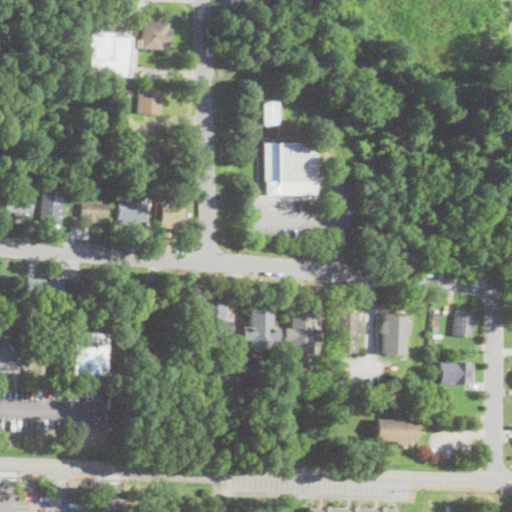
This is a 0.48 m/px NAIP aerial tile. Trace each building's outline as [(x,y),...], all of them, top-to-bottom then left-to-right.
[(224,10),(223,0),(266,0),(267,6),(224,10)] [(169,30),(168,50),(140,48),(142,22),(167,23),(166,30),(169,30)] [(128,38),(127,76),(88,74),(91,26),(122,27),(122,38),(128,38)] [(511,51),(503,47),(510,33),(511,33),(511,51)] [(159,114),(135,113),(136,88),(160,89),(159,114)] [(262,123),(261,100),(276,99),(277,123),(262,123)] [(262,195),(262,143),(312,143),(312,194),(262,195)] [(32,196),(30,213),(23,213),(23,217),(13,216),(13,212),(4,211),(5,193),(32,196)] [(60,195),(58,221),(40,219),(42,194),(60,195)] [(144,220),(138,219),(137,222),(133,222),(133,224),(127,224),(127,220),(113,219),(115,200),(146,203),(144,220)] [(105,204),(104,217),(95,217),(94,222),(86,221),(86,216),(80,216),(80,202),(105,204)] [(182,208),(181,228),(159,227),(160,202),(166,203),(165,207),(182,208)] [(62,283),(62,280),(80,281),(79,300),(61,299),(61,300),(42,299),(42,297),(25,296),(27,278),(45,279),(45,282),(62,283)] [(150,287),(149,306),(144,306),(144,316),(126,315),(126,287),(150,287)] [(223,320),(229,320),(229,334),(223,334),(222,341),(201,340),(201,331),(195,330),(195,318),(201,318),(202,300),(223,301),(223,320)] [(270,327),(276,328),(276,341),(270,340),(270,348),(247,347),(247,339),(241,339),(242,325),(248,326),(248,307),(271,308),(270,327)] [(310,329),(316,329),(315,341),(310,341),(310,347),(288,347),(288,340),(282,340),(283,328),(289,328),(289,309),(310,309),(310,329)] [(475,323),(472,323),(471,336),(452,335),(454,310),(473,311),(473,317),(475,317),(475,323)] [(355,320),(357,320),(357,332),(354,332),(354,352),(332,351),(333,331),(330,331),(331,319),(333,319),(333,311),(353,311),(355,313),(355,320)] [(406,321),(406,334),(403,334),(402,353),(381,353),(381,333),(378,333),(378,321),(382,321),(382,312),(404,313),(403,321),(406,321)] [(13,372),(0,371),(0,329),(15,330),(13,372)] [(104,333),(103,375),(69,374),(70,332),(104,333)] [(435,368),(426,368),(426,354),(435,354),(435,368)] [(462,361),(462,366),(470,366),(470,369),(473,369),(473,377),(470,377),(470,381),(457,381),(457,386),(446,386),(446,383),(442,383),(442,367),(445,367),(445,361),(462,361)] [(433,421),(425,421),(424,409),(433,409),(433,421)] [(407,417),(407,420),(415,420),(414,441),(407,441),(407,444),(394,444),(394,440),(374,440),(374,419),(393,419),(393,417),(407,417)]
